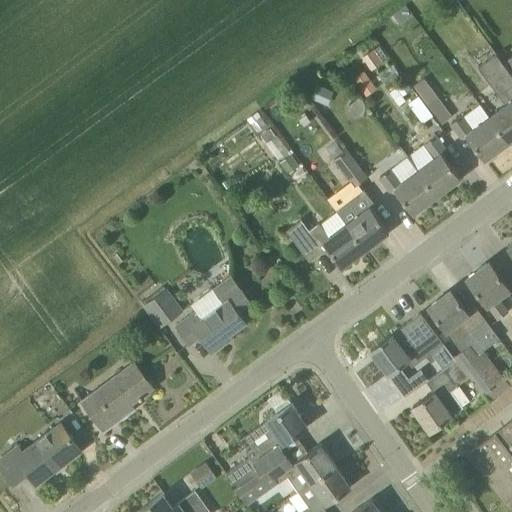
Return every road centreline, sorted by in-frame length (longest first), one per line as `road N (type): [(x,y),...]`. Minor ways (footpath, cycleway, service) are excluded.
road 1 (residential): [(85,506),(312,339)]
road 2 (residential): [(312,339),(511,189)]
road 3 (residential): [(436,511),(312,339)]
